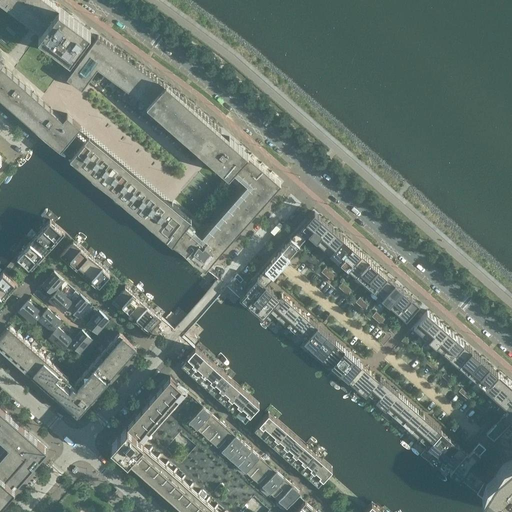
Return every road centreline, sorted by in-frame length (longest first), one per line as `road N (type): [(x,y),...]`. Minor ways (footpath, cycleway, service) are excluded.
road 1 (tertiary): [(317,174),(100,0)]
road 2 (tertiary): [(511,344),(317,174)]
road 3 (residential): [(0,321),(51,261),(157,355)]
road 4 (residential): [(184,379),(334,511)]
road 5 (residential): [(223,279),(317,174)]
